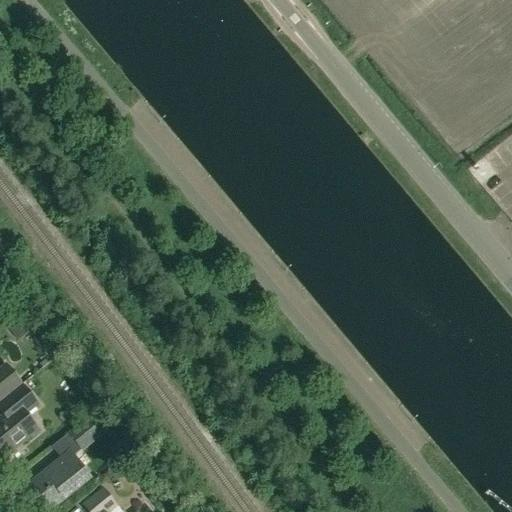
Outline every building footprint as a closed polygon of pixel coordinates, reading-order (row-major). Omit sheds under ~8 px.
[(0,318),(12,309),(0,295),(0,318)] [(0,402),(21,385),(5,367),(0,370),(0,402)] [(21,385),(0,402),(0,408),(6,416),(0,420),(0,452),(3,457),(36,431),(24,416),(37,406),(21,385)] [(90,417),(67,434),(82,452),(103,435),(90,417)] [(48,511),(90,479),(69,454),(28,487),(48,511)] [(109,511),(116,507),(102,489),(82,504),(88,511),(109,511)]
